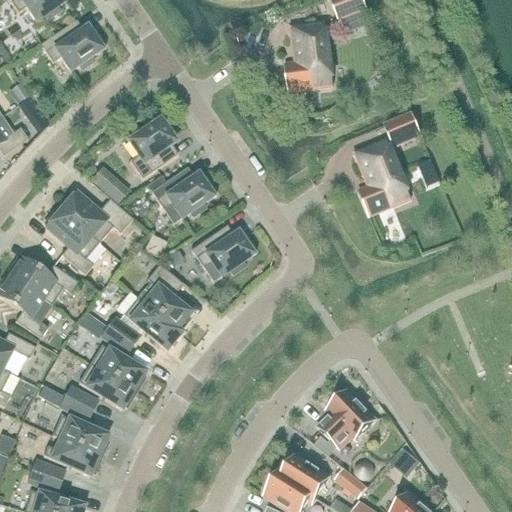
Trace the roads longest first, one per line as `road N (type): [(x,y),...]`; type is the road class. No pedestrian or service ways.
road 1 (residential): [(163,53),(301,265),(187,392),(124,511)]
road 2 (residential): [(211,511),(279,403),(346,345),(362,349),(477,511)]
road 3 (unclassified): [(511,210),(422,0)]
road 4 (residential): [(163,53),(59,146),(0,212)]
